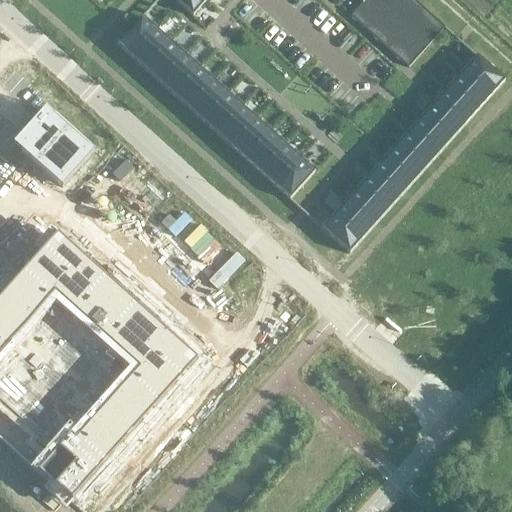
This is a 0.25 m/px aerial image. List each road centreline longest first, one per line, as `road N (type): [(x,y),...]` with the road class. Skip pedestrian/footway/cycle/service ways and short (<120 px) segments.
road 1 (tertiary): [(456,417),(26,32)]
road 2 (residential): [(0,212),(95,235),(174,301)]
road 3 (unknown): [(341,313),(450,190)]
road 4 (residential): [(268,0),(370,91)]
road 5 (tertiary): [(372,511),(456,417)]
